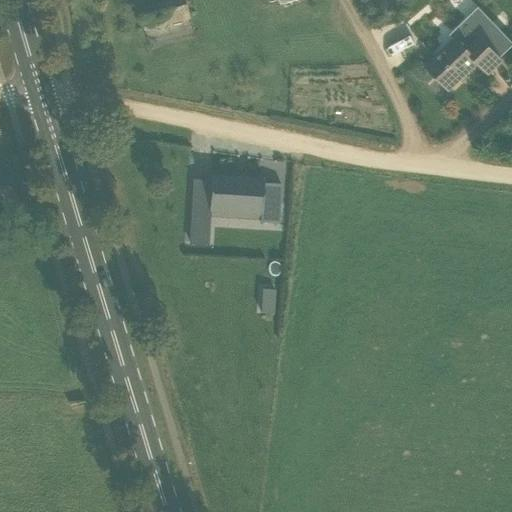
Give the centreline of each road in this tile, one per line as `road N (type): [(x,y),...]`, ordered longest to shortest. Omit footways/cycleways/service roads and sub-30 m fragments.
road 1 (primary): [(165,511),(12,0)]
road 2 (track): [(511,177),(386,162),(146,110),(0,95)]
